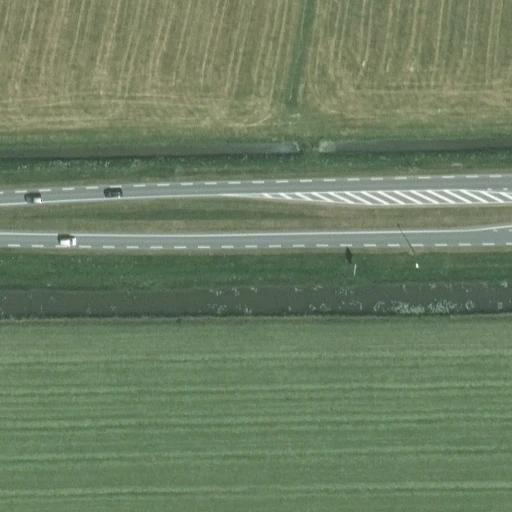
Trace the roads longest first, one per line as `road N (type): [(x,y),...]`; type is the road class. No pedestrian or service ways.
road 1 (trunk): [(511,182),(0,199)]
road 2 (trunk): [(0,239),(511,237)]
